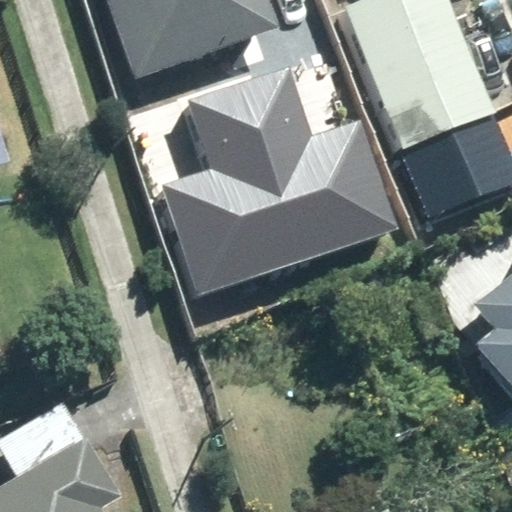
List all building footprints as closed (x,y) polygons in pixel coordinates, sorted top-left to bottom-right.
[(259,47),(242,0),(83,0),(118,97),(259,47)] [(384,0),(328,22),(384,166),(477,130),(426,0),(384,0)] [(168,192),(199,293),(393,235),(358,122),(311,136),(291,69),(190,99),(214,179),(168,192)] [(448,358),(506,433),(511,428),(511,275),(453,321),(469,342),(448,358)] [(287,326),(198,360),(209,389),(298,355),(287,326)] [(0,482),(5,491),(0,493),(0,511),(99,511),(69,460),(74,457),(50,416),(0,444),(0,482)]
